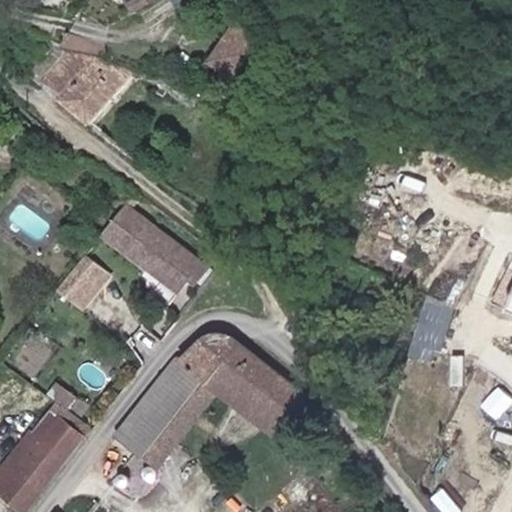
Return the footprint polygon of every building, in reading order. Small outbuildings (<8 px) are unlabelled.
[(139,0),(147,12),(165,0),(139,0)] [(279,24),(251,8),(223,58),(251,74),(279,24)] [(69,97),(103,126),(145,71),(104,53),(79,50),(70,55),(51,50),(41,68),(71,91),(69,97)] [(207,257),(135,205),(114,234),(161,268),(186,286),(195,274),(207,257)] [(345,235),(325,304),(366,312),(366,308),(398,313),(404,280),(404,278),(353,253),(357,242),(345,235)] [(89,309),(115,272),(87,251),(60,288),(89,309)] [(214,262),(207,257),(195,274),(202,280),(214,262)] [(186,286),(161,268),(153,279),(178,297),(186,286)] [(186,356),(126,436),(166,467),(181,447),(187,453),(193,445),(188,439),(227,389),(283,435),(313,395),(243,340),(235,333),(229,332),(225,330),(219,331),(211,335),(191,359),(186,356)] [(0,398),(8,404),(22,383),(6,370),(0,377),(0,398)] [(16,506),(23,511),(31,511),(94,431),(55,403),(0,476),(0,489),(3,497),(16,506)]
